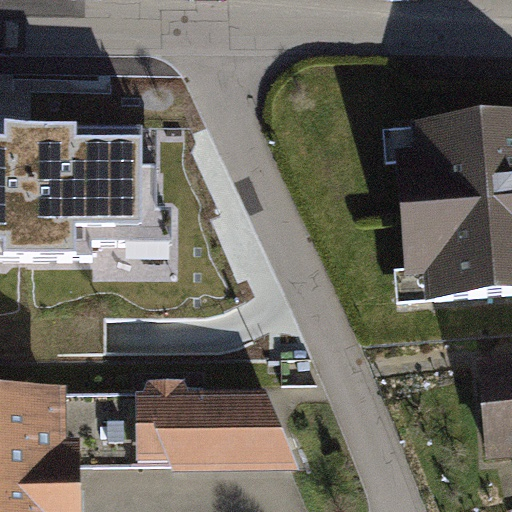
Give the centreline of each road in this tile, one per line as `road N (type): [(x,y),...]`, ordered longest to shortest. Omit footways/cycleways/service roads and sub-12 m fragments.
road 1 (residential): [(223,21),(224,90),(401,511)]
road 2 (residential): [(223,21),(511,27)]
road 3 (residential): [(0,16),(223,21)]
